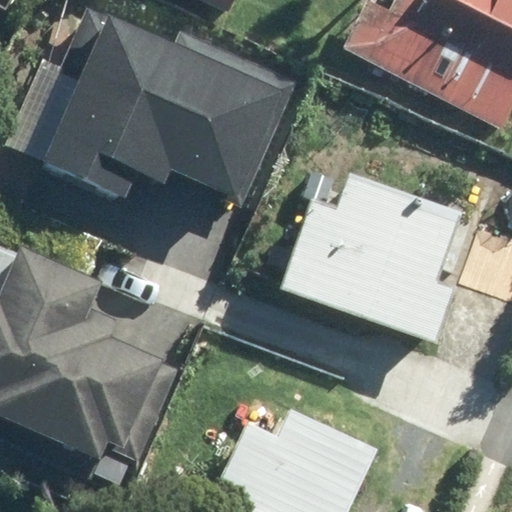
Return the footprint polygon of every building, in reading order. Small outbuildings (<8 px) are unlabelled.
[(177,0),(220,21),(230,0),(177,0)] [(511,0),(381,0),(348,62),(492,140),(511,103),(511,0)] [(14,166),(116,212),(126,189),(150,200),(160,176),(241,213),(291,103),(85,10),(14,166)] [(317,218),(303,212),(272,296),(429,353),(473,231),(331,180),(317,218)] [(0,430),(87,468),(93,454),(129,470),(173,371),(73,326),(88,291),(0,252),(0,430)] [(241,423),(202,508),(211,511),(344,511),(370,456),(283,415),(273,438),(241,423)]
